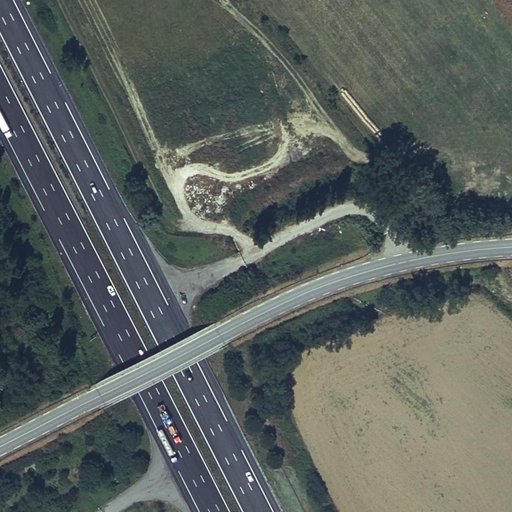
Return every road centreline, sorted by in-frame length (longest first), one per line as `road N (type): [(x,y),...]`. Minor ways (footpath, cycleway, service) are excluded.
road 1 (motorway): [(258,511),(0,3)]
road 2 (tertiary): [(0,444),(307,291),(403,261),(511,246)]
road 3 (motorway): [(0,93),(214,511)]
